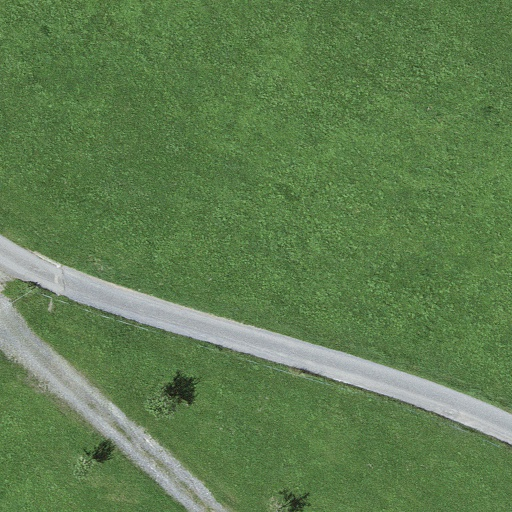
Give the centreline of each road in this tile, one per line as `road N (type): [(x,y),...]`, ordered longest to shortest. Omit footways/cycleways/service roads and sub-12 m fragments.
road 1 (track): [(511,433),(449,405),(63,285)]
road 2 (track): [(0,321),(210,511)]
